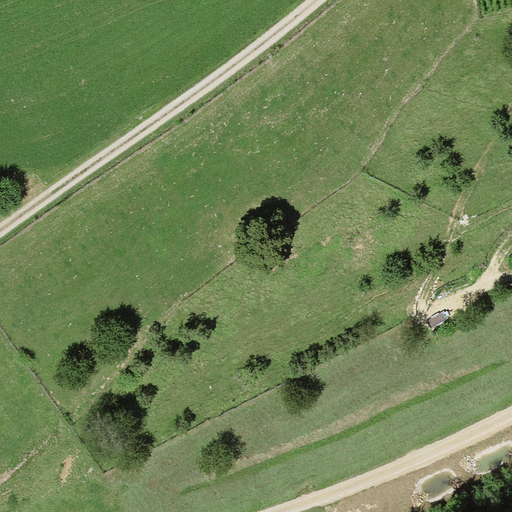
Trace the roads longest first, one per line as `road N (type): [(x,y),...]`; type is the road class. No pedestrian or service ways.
road 1 (track): [(317,0),(0,227)]
road 2 (track): [(283,511),(511,417)]
